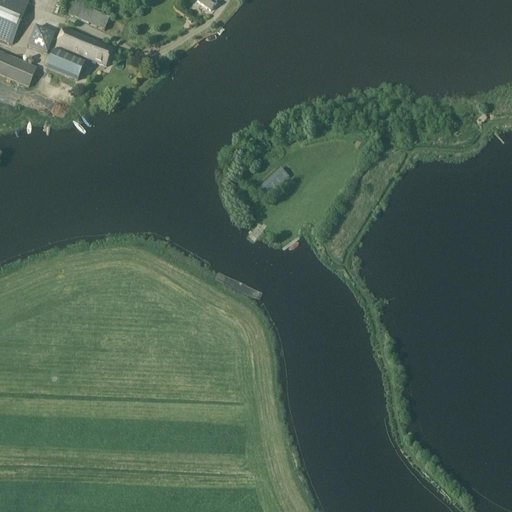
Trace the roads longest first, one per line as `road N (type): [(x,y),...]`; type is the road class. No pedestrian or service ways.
road 1 (unclassified): [(0,46),(14,49),(28,24),(49,18),(149,56),(201,28),(226,0)]
road 2 (track): [(0,353),(166,328),(183,322),(217,280)]
